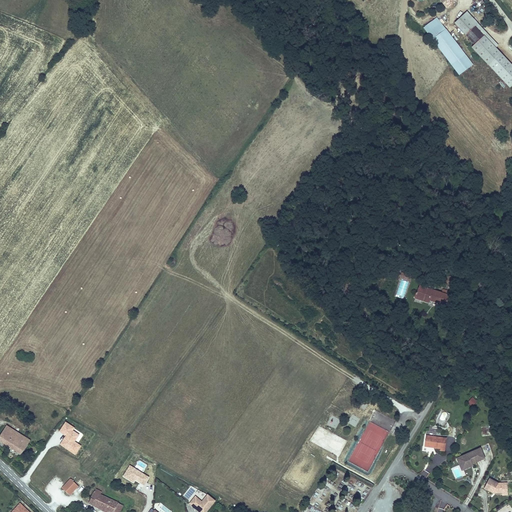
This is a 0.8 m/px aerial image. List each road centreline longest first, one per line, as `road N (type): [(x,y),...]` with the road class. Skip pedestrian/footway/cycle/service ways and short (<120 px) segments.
road 1 (track): [(408,412),(227,299),(210,308),(104,447),(55,460)]
road 2 (unclassified): [(511,260),(362,511)]
